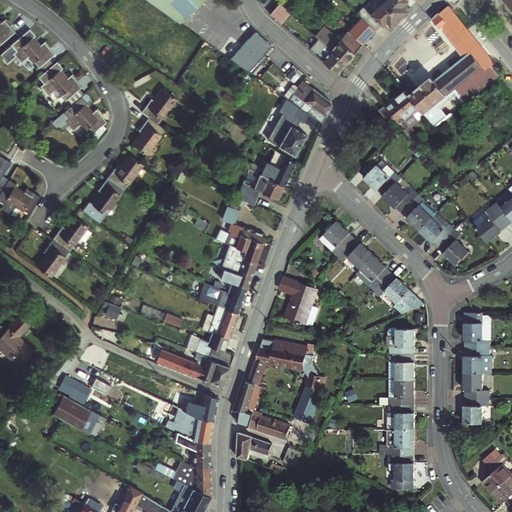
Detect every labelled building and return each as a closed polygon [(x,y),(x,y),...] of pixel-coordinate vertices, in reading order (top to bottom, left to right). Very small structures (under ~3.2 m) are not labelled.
[(157,0),(180,21),(192,9),(200,0),(157,0)] [(201,0),(200,0),(192,9),(194,11),(203,2),(201,0)] [(402,0),(379,0),(383,3),(397,18),(404,11),(398,6),(403,1),(402,0)] [(511,0),(501,0),(511,14),(511,0)] [(369,16),(379,25),(384,20),(389,26),(397,18),(383,3),(369,16)] [(292,14),(286,8),(282,4),(271,14),(282,24),(292,14)] [(438,11),(457,37),(466,30),(453,11),(448,4),(443,7),(438,11)] [(379,25),(369,16),(361,7),(355,12),(359,16),(373,31),(379,25)] [(438,11),(430,19),(449,44),(457,37),(438,11)] [(348,32),(363,45),(373,31),(359,16),(347,31),(348,32)] [(0,42),(3,46),(18,33),(7,20),(3,23),(0,19),(0,42)] [(33,28),(14,45),(19,51),(16,54),(23,63),(31,57),(41,69),(57,55),(47,42),(42,46),(36,38),(38,35),(33,28)] [(318,28),(313,34),(316,36),(346,64),(363,45),(348,32),(336,45),(318,28)] [(261,34),(256,29),(228,57),(245,70),(267,47),(257,37),(261,34)] [(489,61),(466,30),(457,37),(461,41),(481,68),(486,64),(489,61)] [(261,34),(257,37),(267,47),(271,43),(261,34)] [(316,36),(306,46),(336,74),(346,64),(316,36)] [(449,44),(452,48),(461,41),(457,37),(449,44)] [(489,79),(481,68),(461,41),(452,48),(461,59),(435,82),(432,79),(410,99),(418,110),(434,128),(440,124),(430,112),(453,92),(461,102),(489,79)] [(70,79),(63,71),(66,68),(60,62),(41,78),(46,84),(43,87),(51,96),(58,90),(68,102),(85,88),(74,75),(70,79)] [(481,68),(489,79),(495,75),(486,64),(481,68)] [(395,73),(392,77),(400,86),(404,83),(395,73)] [(289,101),(301,110),(315,120),(321,124),(327,113),(332,104),(303,82),(289,101)] [(146,117),(155,124),(175,99),(162,89),(153,101),(149,98),(138,111),(146,117)] [(398,126),(403,122),(418,110),(410,99),(404,92),(395,99),(397,101),(386,110),(390,115),(398,126)] [(89,106),(83,99),(65,114),(53,125),(56,129),(61,129),(67,124),(75,133),(82,126),(93,138),(108,124),(97,112),(93,116),(86,109),(89,106)] [(397,101),(395,99),(384,107),(386,110),(397,101)] [(384,120),(390,115),(386,110),(384,107),(378,112),(384,120)] [(315,120),(301,110),(296,117),(309,127),(315,120)] [(440,124),(434,128),(438,134),(454,121),(450,115),(440,124)] [(155,124),(146,117),(136,129),(139,132),(130,144),(143,155),(162,129),(155,124)] [(279,122),(266,146),(273,151),(288,161),(291,155),(293,156),(303,134),(290,127),(279,122)] [(398,126),(408,137),(412,133),(403,122),(398,126)] [(246,168),(250,170),(282,187),(292,164),(288,161),(273,151),(267,164),(263,162),(261,166),(265,168),(263,170),(249,163),(246,168)] [(117,165),(106,178),(123,191),(142,165),(130,155),(120,168),(117,165)] [(13,164),(2,157),(0,159),(0,179),(2,181),(0,183),(0,192),(3,195),(11,181),(5,177),(13,164)] [(394,184),(400,178),(381,160),(363,178),(382,196),(394,184)] [(82,211),(99,224),(123,191),(106,178),(96,191),(100,194),(92,205),(88,203),(82,211)] [(407,195),(412,190),(400,178),(394,184),(407,195)] [(18,209),(28,215),(40,197),(28,190),(25,195),(16,189),(18,185),(11,181),(3,195),(0,199),(7,204),(2,212),(13,218),(18,209)] [(261,188),(252,187),(253,182),(244,181),(242,199),(259,200),(261,188)] [(401,214),(418,196),(412,190),(407,195),(394,184),(382,196),(401,214)] [(418,196),(401,214),(419,231),(431,218),(436,213),(422,200),(418,196)] [(490,209),(505,228),(511,222),(511,199),(501,209),(497,204),(490,209)] [(224,205),(218,217),(221,218),(225,211),(233,215),(236,211),(224,205)] [(505,228),(490,209),(485,213),(470,224),(475,229),(486,243),(505,228)] [(221,218),(229,222),(233,215),(225,211),(221,218)] [(431,218),(419,231),(437,248),(454,230),(450,226),(436,213),(431,218)] [(62,227),(52,240),(69,252),(88,227),(75,217),(65,229),(62,227)] [(264,236),(229,222),(226,230),(229,231),(228,234),(225,243),(228,245),(235,248),(244,251),(249,238),(262,242),(264,236)] [(337,257),(354,240),(335,222),(318,240),(337,257)] [(454,230),(437,248),(455,266),(467,253),(454,241),(460,235),(454,230)] [(255,261),(262,242),(249,238),(244,251),(242,256),(255,261)] [(46,255),(37,267),(50,277),(69,252),(52,240),(43,252),(46,255)] [(354,240),(337,257),(342,262),(346,257),(360,270),(372,257),(354,240)] [(228,245),(227,251),(242,256),(244,251),(235,248),(228,245)] [(219,276),(233,282),(246,288),(255,261),(242,256),(227,251),(226,254),(223,263),(214,260),(211,270),(220,274),(219,276)] [(372,257),(360,270),(355,275),(373,291),(390,274),(372,257)] [(400,315),(419,306),(419,304),(420,303),(390,274),(373,291),(379,297),(384,292),(396,304),(393,307),(400,315)] [(280,283),(278,287),(292,292),(290,299),(284,316),(311,325),(313,318),(317,308),(310,306),(315,289),(297,282),(298,280),(282,275),(280,283)] [(237,312),(246,288),(233,282),(233,285),(230,284),(227,291),(223,289),(213,286),(212,290),(221,293),(217,305),(221,306),(237,312)] [(122,308),(104,301),(102,306),(120,313),(122,308)] [(218,315),(221,306),(217,305),(214,304),(207,321),(210,322),(218,315)] [(237,312),(221,306),(218,315),(210,322),(207,321),(204,329),(211,332),(227,338),(237,312)] [(0,350),(16,365),(31,348),(16,335),(28,321),(17,312),(0,331),(0,350)] [(168,312),(166,319),(183,325),(186,317),(168,312)] [(481,312),(463,312),(462,348),(488,348),(488,340),(490,340),(490,318),(486,315),(480,315),(481,312)] [(388,354),(413,354),(413,329),(395,329),(395,328),(389,328),(385,331),(385,347),(388,347),(388,354)] [(236,350),(241,331),(235,329),(229,348),(236,350)] [(222,352),(227,338),(211,332),(210,336),(204,341),(190,335),(185,346),(229,365),(233,356),(222,352)] [(252,370),(261,372),(269,374),(272,361),(302,367),(306,346),(275,340),(273,349),(260,346),(252,370)] [(481,373),(489,373),(489,356),(487,356),(488,348),(462,348),(462,373),(481,373)] [(160,349),(156,360),(167,364),(172,354),(160,349)] [(172,354),(167,364),(177,368),(181,357),(172,354)] [(199,363),(198,365),(195,375),(222,385),(229,367),(198,354),(197,358),(200,359),(199,363)] [(413,354),(388,354),(388,362),(388,380),(413,380),(413,354)] [(198,365),(181,357),(177,368),(195,375),(198,365)] [(93,377),(80,370),(76,378),(89,385),(93,377)] [(258,382),(261,372),(252,370),(249,380),(258,382)] [(157,377),(149,393),(159,398),(161,395),(170,378),(156,372),(154,376),(157,377)] [(322,377),(311,372),(306,384),(318,389),(322,377)] [(65,373),(58,386),(85,399),(92,386),(65,373)] [(462,398),(487,398),(487,390),(480,390),(481,373),(462,373),(462,398)] [(247,379),(238,408),(242,409),(239,422),(249,424),(252,411),(255,402),(251,402),(253,395),(256,396),(260,382),(258,382),(249,380),(247,379)] [(379,404),(388,404),(412,405),(413,380),(388,380),(388,397),(379,397),(379,404)] [(310,386),(295,417),(309,424),(324,393),(310,386)] [(100,412),(64,392),(53,412),(89,431),(100,412)] [(197,416),(214,419),(218,398),(202,392),(200,404),(183,399),(180,404),(174,401),(172,404),(197,416)] [(172,404),(174,401),(161,395),(159,398),(172,404)] [(487,398),(462,398),(462,423),(480,423),(480,406),(487,406),(487,398)] [(388,429),(412,430),(412,405),(388,404),(388,412),(385,412),(385,429),(388,429)] [(252,411),(249,424),(252,426),(251,428),(255,430),(256,427),(286,436),(290,423),(252,411)] [(190,435),(210,440),(214,419),(197,416),(196,423),(188,421),(187,425),(179,423),(178,430),(190,435)] [(380,455),(387,455),(412,455),(412,430),(388,429),(385,429),(385,445),(380,445),(380,455)] [(190,435),(178,430),(178,437),(194,445),(193,465),(210,465),(210,440),(190,435)] [(272,443),(239,431),(238,454),(240,454),(251,457),(252,453),(253,447),(269,453),(272,443)] [(303,450),(289,445),(283,459),(297,465),(303,450)] [(268,457),(269,453),(253,447),(252,453),(268,457)] [(394,481),(391,481),(391,489),(412,489),(412,455),(387,455),(387,463),(394,463),(394,481)] [(481,481),(492,492),(510,474),(499,463),(503,459),(498,455),(487,467),(491,471),(481,481)] [(210,465),(193,465),(182,458),(173,476),(185,482),(210,494),(210,465)] [(503,503),(511,493),(511,475),(510,474),(492,492),(503,503)] [(185,482),(171,510),(175,511),(202,511),(210,496),(210,494),(185,482)] [(175,511),(171,510),(129,486),(115,511),(129,511),(131,508),(140,511),(156,511),(158,510),(161,511),(175,511)] [(78,511),(76,510),(74,511),(96,511),(70,495),(69,498),(65,496),(63,499),(78,509),(81,506),(83,508),(79,511),(78,511)]
